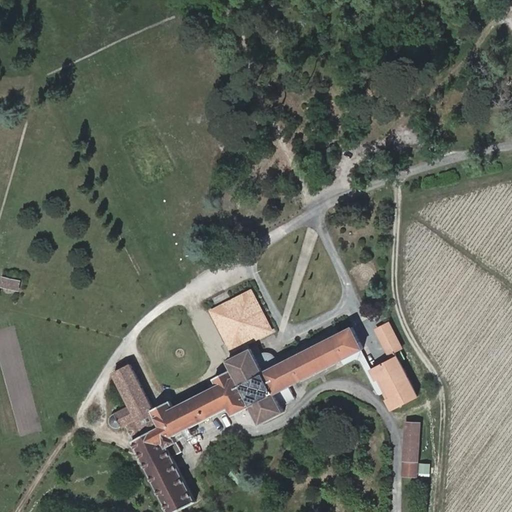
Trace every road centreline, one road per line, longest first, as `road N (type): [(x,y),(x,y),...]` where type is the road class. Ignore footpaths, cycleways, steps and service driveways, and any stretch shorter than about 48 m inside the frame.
road 1 (track): [(511,148),(334,203),(159,309),(128,340),(20,511)]
road 2 (residential): [(395,511),(390,423),(371,397),(342,383),(317,387),(302,411),(271,432),(210,428),(198,436),(196,465),(207,486)]
road 3 (track): [(0,5),(159,309)]
road 4 (track): [(391,183),(398,201),(395,300),(440,384),(435,511)]
road 5 (track): [(398,205),(511,287)]
